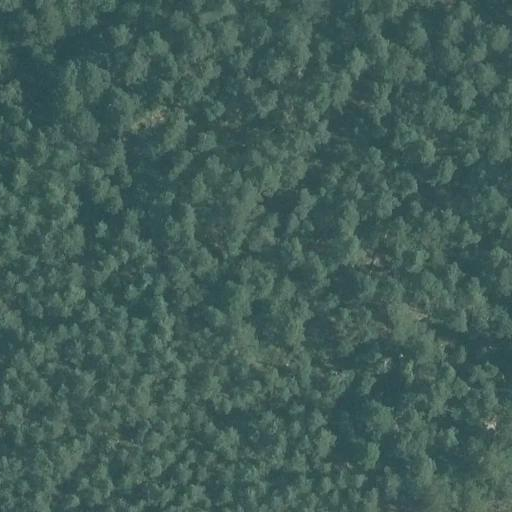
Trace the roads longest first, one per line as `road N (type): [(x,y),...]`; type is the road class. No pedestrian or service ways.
road 1 (track): [(388,511),(30,115)]
road 2 (track): [(123,0),(0,150)]
road 3 (track): [(417,511),(511,403)]
